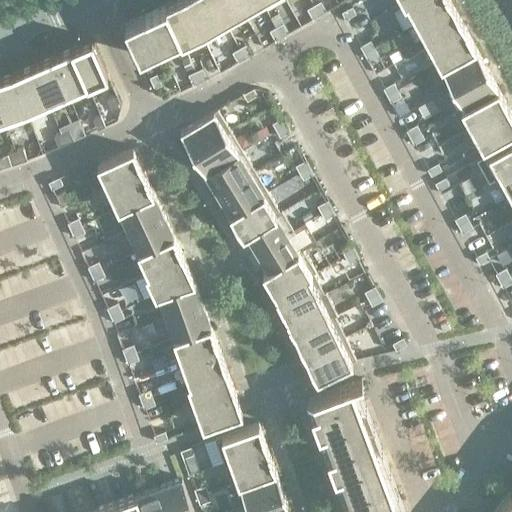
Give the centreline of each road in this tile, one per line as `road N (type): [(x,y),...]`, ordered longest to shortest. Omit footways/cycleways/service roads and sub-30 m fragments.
road 1 (residential): [(269,61),(327,27),(497,333)]
road 2 (residential): [(429,349),(269,61)]
road 3 (residential): [(151,452),(31,171)]
road 4 (residential): [(365,363),(422,511)]
road 5 (residential): [(148,122),(269,61)]
road 6 (residential): [(151,452),(27,498)]
road 7 (residential): [(275,406),(151,452)]
road 8 (residential): [(148,122),(94,5)]
road 9 (residential): [(31,171),(148,122)]
road 10 (residential): [(479,464),(429,349)]
